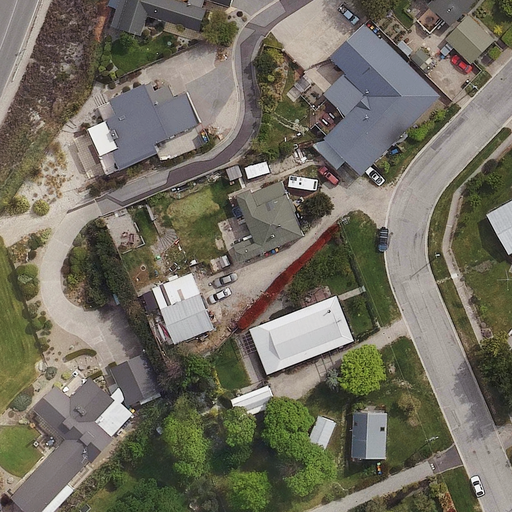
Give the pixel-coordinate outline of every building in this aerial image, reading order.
[(123,0),(114,31),(149,41),(155,19),(205,33),(215,0),(234,6),(236,0),(123,0)] [(433,0),(458,24),(482,0),(433,0)] [(495,39),(469,16),(446,40),(470,64),(495,39)] [(366,21),(329,60),(365,94),(324,137),(365,175),(443,93),(366,21)] [(101,119),(124,167),(201,132),(182,91),(159,102),(150,82),(109,101),(114,113),(101,119)] [(288,179),(238,199),(254,238),(240,244),(245,257),(310,231),(288,179)] [(511,201),(487,215),(510,256),(511,254),(511,201)] [(192,273),(152,289),(174,344),(215,329),(192,273)] [(335,297),(250,331),(268,373),(352,339),(335,297)] [(57,385),(32,412),(63,441),(11,497),(26,511),(42,511),(133,415),(123,406),(157,393),(140,356),(110,368),(118,385),(111,396),(89,376),(69,396),(57,385)] [(269,385),(230,400),(238,420),(275,405),(269,385)] [(390,414),(355,412),(353,458),(389,459),(390,414)] [(336,423),(318,416),(305,448),(323,455),(336,423)]
